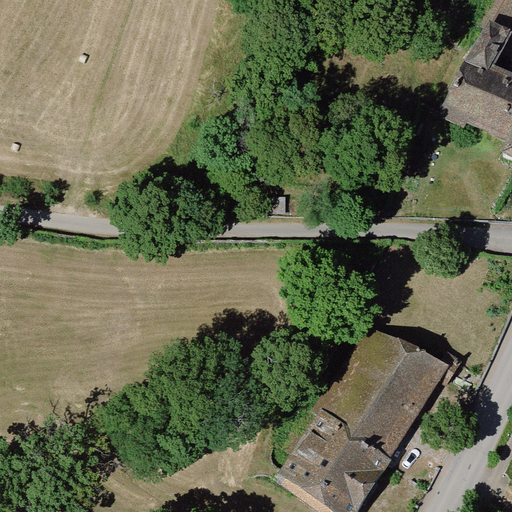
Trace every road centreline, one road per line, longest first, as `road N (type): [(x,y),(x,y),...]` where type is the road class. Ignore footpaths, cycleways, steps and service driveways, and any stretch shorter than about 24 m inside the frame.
road 1 (residential): [(511,239),(89,226),(0,215)]
road 2 (tertiary): [(511,371),(444,511)]
